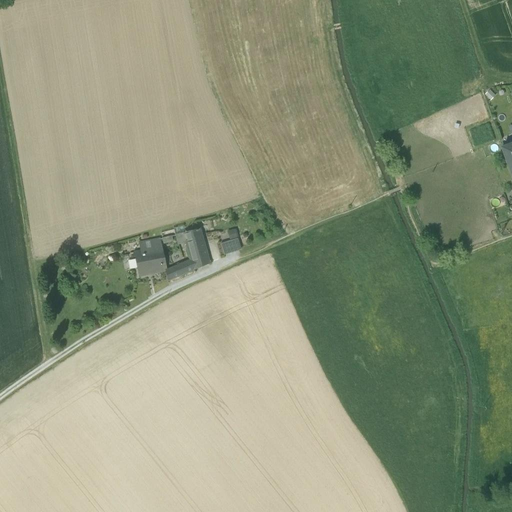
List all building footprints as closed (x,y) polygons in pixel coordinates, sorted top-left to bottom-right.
[(511,143),(502,148),(511,173),(511,143)] [(209,263),(199,229),(183,233),(186,242),(190,260),(193,270),(209,263)] [(229,238),(237,237),(236,229),(228,230),(229,238)] [(178,244),(186,242),(183,233),(175,235),(178,244)] [(139,243),(141,251),(161,247),(159,239),(139,243)] [(220,244),(224,256),(241,250),(238,239),(220,244)] [(168,281),(193,270),(190,260),(167,270),(161,247),(141,251),(134,252),(139,276),(165,271),(168,281)]
